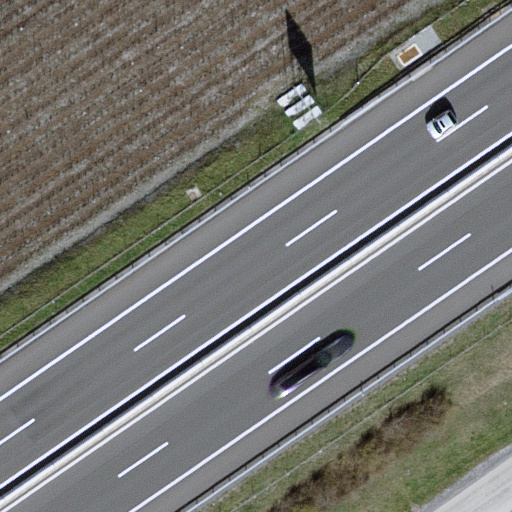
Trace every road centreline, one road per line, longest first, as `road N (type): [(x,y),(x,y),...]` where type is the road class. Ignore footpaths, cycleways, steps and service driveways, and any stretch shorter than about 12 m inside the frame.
road 1 (motorway): [(511,88),(0,441)]
road 2 (motorway): [(71,511),(511,207)]
road 3 (track): [(430,0),(0,294)]
